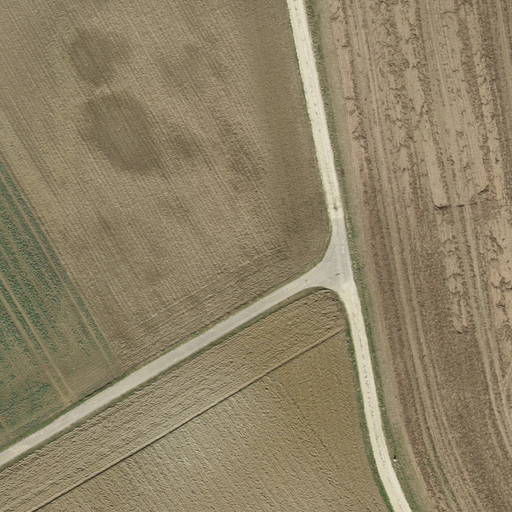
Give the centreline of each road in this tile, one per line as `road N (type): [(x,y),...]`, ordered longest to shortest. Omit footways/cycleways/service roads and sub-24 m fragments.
road 1 (track): [(405,511),(381,457),(298,0)]
road 2 (track): [(345,258),(0,462)]
